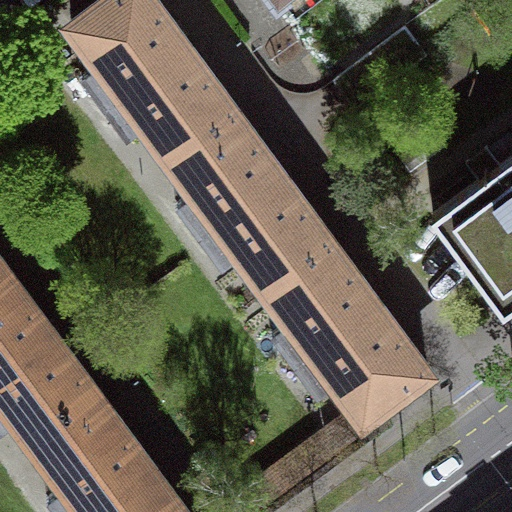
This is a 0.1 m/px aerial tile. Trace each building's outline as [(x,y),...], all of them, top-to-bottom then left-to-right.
[(169,155),(232,108),(177,33),(152,0),(102,0),(72,23),(99,60),(80,73),(127,136),(146,122),(169,155)] [(403,30),(331,84),(343,99),(352,112),(425,58),(403,30)] [(265,284),(329,237),(275,165),(232,108),(169,155),(194,188),(175,202),(222,265),(241,251),(265,284)] [(511,152),(489,170),(432,212),(503,309),(511,302),(511,152)] [(371,294),(329,237),(265,284),(289,316),(271,330),(318,393),(336,380),(354,404),(363,416),(426,369),(371,294)] [(0,280),(8,274),(0,262),(0,280)] [(41,450),(104,403),(51,331),(8,274),(0,280),(0,429),(17,417),(41,450)] [(184,511),(147,460),(104,403),(41,450),(65,483),(46,497),(57,511),(184,511)] [(354,404),(209,511),(257,511),(372,428),(363,416),(354,404)]
